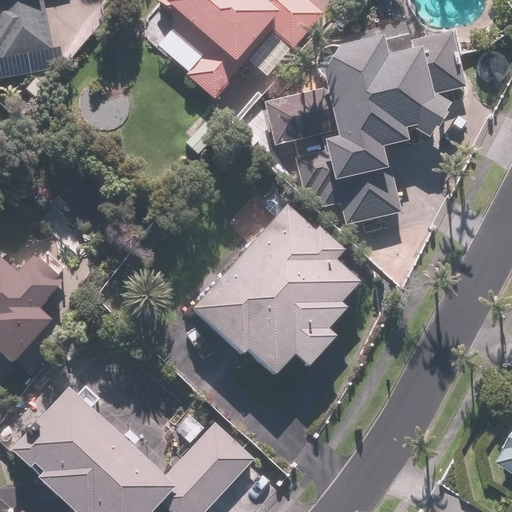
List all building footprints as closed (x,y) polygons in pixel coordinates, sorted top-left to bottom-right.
[(0,0),(0,65),(57,54),(46,0),(0,0)] [(158,0),(135,26),(216,106),(246,74),(239,67),(245,60),(266,80),(325,16),(311,3),(314,0),(158,0)] [(420,44),(417,34),(401,39),(406,56),(385,62),(380,43),(312,64),(320,89),(264,106),(273,148),(291,144),(301,191),(348,230),(403,217),(388,155),(409,150),(405,134),(412,133),(430,144),(452,112),(433,101),(468,93),(450,35),(420,44)] [(313,223),(307,231),(284,211),(191,314),(244,362),(249,357),(277,383),(297,361),(309,372),(337,340),(331,335),(349,316),(341,309),(360,287),(338,267),(346,257),(318,233),(321,230),(313,223)] [(0,385),(56,328),(41,313),(64,289),(33,259),(16,277),(3,264),(10,258),(0,248),(0,385)] [(70,511),(204,511),(253,460),(198,409),(179,429),(187,437),(183,441),(193,451),(166,480),(92,411),(100,402),(79,382),(10,456),(70,511)] [(511,446),(498,468),(511,477),(511,446)]
